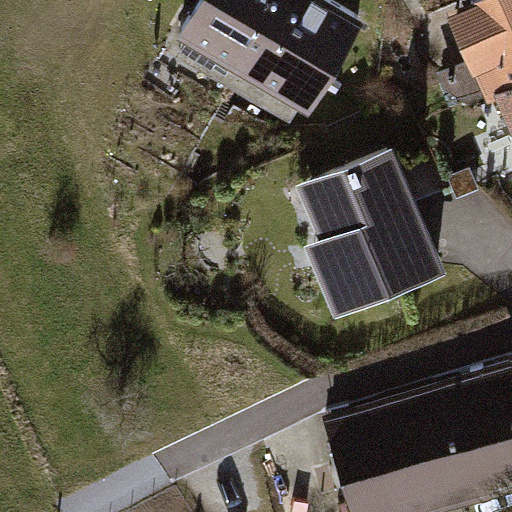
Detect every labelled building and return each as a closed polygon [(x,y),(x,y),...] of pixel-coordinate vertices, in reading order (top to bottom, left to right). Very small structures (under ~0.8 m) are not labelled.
[(283,0),(198,0),(182,28),(245,65),(283,0)] [(360,15),(333,0),(283,0),(245,65),(309,102),(360,15)] [(511,0),(476,0),(469,3),(504,84),(511,80),(511,0)] [(388,150),(299,188),(319,237),(301,244),(330,313),(438,267),(388,150)] [(511,354),(326,414),(356,511),(420,511),(511,483),(511,354)]
